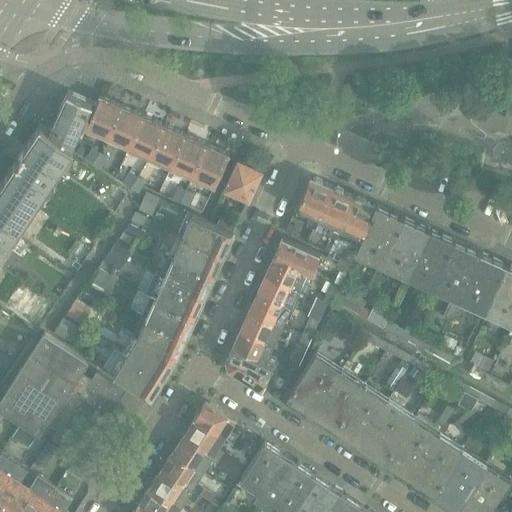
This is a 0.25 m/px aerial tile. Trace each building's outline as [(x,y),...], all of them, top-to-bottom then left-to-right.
[(69,91),(50,132),(71,146),(81,124),(86,126),(97,103),(69,91)] [(101,95),(97,103),(86,126),(108,136),(122,105),(101,95)] [(108,136),(129,145),(143,115),(122,105),(108,136)] [(164,124),(143,115),(129,145),(150,155),(164,124)] [(185,134),(164,124),(150,155),(171,164),(185,134)] [(40,125),(21,155),(50,175),(59,162),(61,163),(72,147),(71,146),(50,132),(40,125)] [(206,143),(185,134),(171,164),(192,174),(206,143)] [(206,143),(192,174),(214,184),(228,153),(206,143)] [(21,155),(18,159),(2,184),(33,205),(44,189),(42,187),(50,175),(21,155)] [(248,197),(262,168),(237,157),(224,186),(248,197)] [(316,223),(334,186),(324,182),(323,179),(316,176),(309,179),(293,213),(316,223)] [(2,184),(0,185),(0,224),(12,233),(21,220),(22,221),(33,205),(2,184)] [(338,233),(355,196),(344,191),(343,188),(337,186),(336,187),(334,186),(316,223),(338,233)] [(360,243),(377,206),(367,201),(365,198),(359,195),(356,197),(355,196),(338,233),(360,243)] [(385,258),(404,216),(377,204),(377,206),(360,243),(358,246),(385,258)] [(223,252),(233,231),(187,210),(178,232),(182,234),(223,252)] [(454,239),(404,216),(385,258),(435,280),(454,239)] [(0,224),(0,254),(5,247),(4,246),(12,233),(0,224)] [(214,272),(223,252),(182,234),(173,254),(214,272)] [(275,254),(308,269),(315,272),(318,266),(315,265),(321,252),(283,235),(275,254)] [(120,236),(107,257),(122,267),(135,245),(120,236)] [(454,239),(435,280),(486,304),(505,262),(454,239)] [(205,293),(214,272),(173,254),(164,275),(205,293)] [(275,254),(266,273),(307,291),(315,272),(308,269),(275,254)] [(511,265),(509,264),(490,305),(511,315),(511,265)] [(205,293),(164,275),(155,271),(146,292),(155,296),(195,314),(205,293)] [(307,291),(266,273),(258,291),(292,306),(296,296),(303,299),(307,291)] [(258,291),(250,309),(291,327),(294,319),(287,316),(292,306),(258,291)] [(347,303),(360,310),(366,299),(353,292),(347,303)] [(155,296),(146,316),(186,334),(195,314),(155,296)] [(291,327),(250,309),(242,327),(276,342),(280,332),(287,335),(291,327)] [(335,336),(346,316),(335,311),(324,331),(335,336)] [(137,335),(176,356),(186,334),(146,316),(137,335)] [(271,352),(276,342),(242,327),(234,345),(274,363),(278,355),(271,352)] [(0,422),(7,411),(40,432),(47,421),(60,430),(55,437),(81,454),(123,388),(98,372),(93,379),(80,370),(87,360),(44,332),(0,400),(0,422)] [(126,353),(163,377),(176,356),(137,335),(126,353)] [(229,366),(263,388),(270,371),(273,372),(276,364),(274,363),(234,345),(227,359),(229,366)] [(163,377),(126,353),(115,347),(103,366),(150,396),(163,377)] [(291,393),(316,409),(339,424),(364,385),(341,370),(315,353),(295,384),(291,393)] [(339,424),(362,439),(386,455),(412,416),(388,400),(364,385),(339,424)] [(231,429),(237,419),(210,403),(203,403),(194,417),(225,437),(233,442),(237,434),(231,429)] [(194,417),(183,434),(220,458),(224,450),(219,447),(225,437),(194,417)] [(413,472),(437,487),(462,448),(439,433),(415,417),(390,456),(413,472)] [(172,451),(203,471),(210,461),(215,465),(220,458),(183,434),(172,451)] [(48,439),(38,461),(51,467),(61,444),(48,439)] [(255,494),(262,499),(270,504),(274,498),(291,509),(314,472),(289,457),(264,440),(243,472),(261,484),(255,494)] [(486,463),(462,448),(437,487),(461,503),(475,511),(488,511),(510,479),(486,463)] [(172,451),(160,469),(199,493),(204,485),(197,481),(203,471),(172,451)] [(74,456),(69,473),(97,481),(101,464),(74,456)] [(0,511),(66,511),(63,510),(72,496),(38,475),(29,488),(0,468),(0,511)] [(199,493),(160,469),(149,486),(180,506),(187,496),(194,500),(199,493)] [(339,489),(314,472),(291,509),(288,511),(359,511),(364,505),(339,489)] [(149,486),(139,502),(154,511),(176,511),(180,506),(149,486)] [(154,511),(139,502),(132,511),(154,511)]
